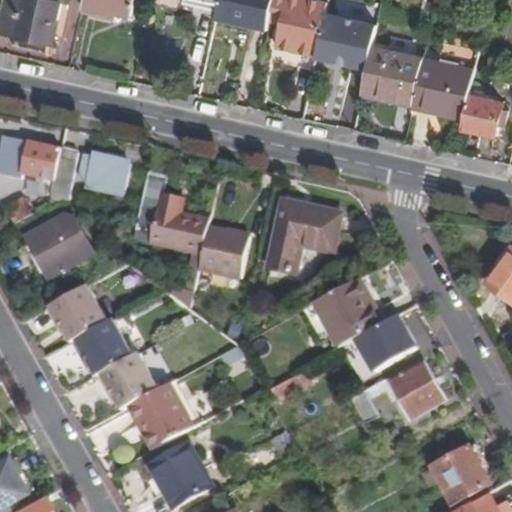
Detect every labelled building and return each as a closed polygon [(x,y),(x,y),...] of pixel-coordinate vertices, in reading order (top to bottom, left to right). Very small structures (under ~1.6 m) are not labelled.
[(57,42),(67,0),(6,0),(0,29),(57,42)] [(141,0),(87,0),(86,7),(93,9),(115,14),(125,16),(126,9),(139,12),(141,0)] [(115,14),(93,9),(93,14),(115,19),(115,14)] [(367,88),(418,99),(426,59),(427,55),(376,44),(367,88)] [(244,82),(256,85),(261,61),(249,58),(244,82)] [(477,70),(426,59),(418,99),(417,105),(440,110),(467,116),(472,95),(477,70)] [(366,95),(417,106),(417,105),(418,99),(367,88),(366,95)] [(506,103),(472,95),(467,116),(465,128),(498,135),(500,126),(507,127),(511,111),(505,109),(506,103)] [(417,106),(415,113),(438,118),(440,110),(417,105),(417,106)] [(28,157),(31,143),(20,141),(17,155),(28,157)] [(25,175),(57,182),(64,150),(31,143),(28,157),(25,175)] [(79,151),(65,148),(64,150),(57,182),(54,199),(67,202),(79,151)] [(89,181),(95,157),(86,155),(80,179),(89,181)] [(95,157),(89,181),(88,186),(124,194),(131,164),(95,157)] [(171,177),(151,173),(141,219),(138,231),(157,235),(155,242),(202,253),(209,222),(183,216),(186,202),(167,197),(171,177)] [(28,198),(21,202),(26,211),(33,207),(28,198)] [(10,208),(19,223),(36,213),(33,207),(26,211),(21,202),(10,208)] [(286,202),(285,206),(311,212),(312,208),(286,202)] [(311,212),(285,206),(270,270),(297,276),(304,247),(334,255),(344,215),(312,208),(311,212)] [(80,218),(72,214),(45,229),(47,234),(32,243),(42,261),(37,264),(47,282),(98,253),(80,218)] [(254,240),(211,231),(202,273),(244,283),(254,240)] [(511,300),(511,256),(491,285),(511,300)] [(316,303),(341,348),(370,332),(384,324),(359,279),(316,303)] [(173,314),(200,333),(209,321),(194,310),(157,282),(128,298),(153,345),(171,335),(173,338),(179,335),(176,331),(170,334),(163,320),(173,314)] [(418,347),(400,315),(390,321),(384,324),(370,332),(388,362),(418,347)] [(218,346),(223,355),(241,345),(209,321),(200,333),(218,346)] [(392,380),(395,386),(412,418),(447,399),(427,362),(392,380)] [(280,400),(314,381),(308,371),(274,389),(280,400)] [(389,376),(355,395),(366,414),(376,408),(370,399),(395,386),(392,380),(389,376)] [(155,430),(150,433),(159,450),(197,429),(183,404),(190,400),(180,379),(140,402),(155,430)] [(140,402),(135,405),(150,433),(155,430),(140,402)] [(284,433),(272,440),(281,456),(293,449),(284,433)] [(217,487),(194,446),(155,466),(178,508),(217,487)] [(453,504),(491,483),(471,447),(433,468),(453,504)] [(7,455),(0,458),(0,510),(31,494),(12,460),(10,461),(7,455)] [(500,511),(492,496),(474,506),(476,511),(500,511)] [(29,511),(57,511),(51,500),(29,511)]
